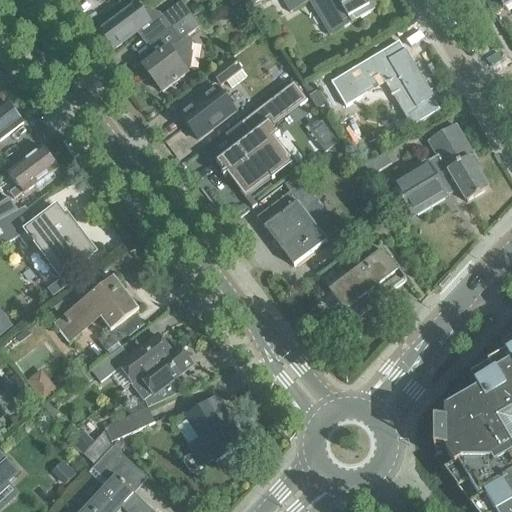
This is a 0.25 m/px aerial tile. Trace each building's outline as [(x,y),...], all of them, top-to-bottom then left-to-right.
[(244,0),(250,8),(263,0),(244,0)] [(330,38),(379,8),(374,0),(289,0),(295,9),(289,13),(290,14),(309,2),(312,0),(316,0),(336,33),(329,37),(330,38)] [(511,0),(498,0),(504,9),(511,4),(511,0)] [(163,19),(171,30),(190,16),(180,3),(159,19),(157,17),(146,14),(144,15),(136,4),(112,22),(113,22),(99,33),(105,40),(103,42),(109,50),(111,48),(113,51),(137,33),(140,37),(163,19)] [(176,46),(175,45),(154,60),(153,58),(152,59),(154,61),(143,69),(150,78),(151,77),(163,92),(161,93),(162,94),(187,74),(185,71),(189,69),(192,44),(187,37),(199,28),(190,16),(171,30),(181,42),(176,46)] [(371,59),(372,60),(332,84),(346,108),(361,99),(360,98),(359,98),(356,94),(383,78),(386,84),(393,95),(404,88),(412,100),(400,107),(412,128),(439,112),(432,100),(399,44),(378,57),(377,55),(371,59)] [(241,73),(234,62),(212,76),(220,88),(226,83),(241,73)] [(241,73),(226,83),(231,90),(246,80),(241,73)] [(224,158),(216,164),(221,170),(222,172),(223,171),(225,173),(221,176),(223,179),(226,177),(230,174),(247,195),(269,178),(271,181),(272,182),(274,180),(273,179),(289,167),(290,168),(292,167),(286,159),(284,160),(271,142),(280,136),(277,133),(275,134),(274,133),(275,132),(272,128),(299,108),(307,102),(294,84),(268,104),(243,123),(254,137),(247,142),(246,141),(235,150),(229,154),(230,156),(225,159),(224,158)] [(217,90),(180,118),(198,142),(235,113),(217,90)] [(0,141),(23,124),(8,104),(0,109),(0,141)] [(428,162),(391,184),(412,218),(448,197),(448,198),(449,197),(444,190),(455,184),(467,204),(488,191),(470,160),(473,158),(455,127),(428,143),(437,157),(428,162)] [(42,149),(18,168),(8,176),(17,188),(9,194),(14,200),(22,194),(23,196),(57,170),(42,149)] [(391,165),(385,155),(357,172),(364,182),(391,165)] [(339,233),(304,187),(313,181),(305,170),(288,183),(294,191),(257,219),(265,230),(266,230),(294,267),(294,268),(328,243),(327,242),(339,233)] [(0,220),(17,211),(8,199),(0,205),(0,220)] [(35,245),(51,266),(50,268),(48,273),(50,278),(54,281),(59,281),(61,279),(62,280),(95,255),(67,218),(65,219),(57,209),(31,229),(18,212),(0,222),(0,238),(7,234),(20,253),(26,248),(27,251),(35,245)] [(329,293),(352,324),(372,309),(370,307),(379,300),(373,292),(380,287),(388,297),(407,283),(383,252),(366,265),(356,252),(341,263),(351,276),(329,293)] [(107,353),(128,337),(120,327),(139,312),(114,279),(54,326),(69,346),(101,321),(110,333),(98,342),(107,353)] [(20,344),(30,336),(27,331),(16,339),(20,344)] [(121,370),(133,386),(141,380),(140,379),(171,355),(164,345),(158,338),(130,360),(122,350),(91,374),(101,385),(121,370)] [(511,511),(511,345),(475,381),(434,424),(434,459),(474,511),(511,511)] [(140,379),(141,380),(133,386),(131,388),(143,403),(144,403),(147,410),(179,395),(174,383),(173,382),(193,367),(179,349),(171,355),(140,379)] [(44,370),(28,381),(42,402),(58,392),(44,370)] [(227,429),(218,416),(225,411),(216,397),(185,417),(200,441),(189,448),(193,454),(186,459),(185,464),(189,471),(195,472),(201,468),(202,468),(213,461),(215,465),(239,449),(237,445),(242,442),(241,441),(243,439),(233,425),(227,429)] [(43,408),(44,409),(52,419),(59,414),(51,403),(43,408)] [(111,445),(154,425),(147,410),(104,430),(111,445)] [(90,450),(81,440),(74,445),(83,456),(90,450)] [(122,445),(116,442),(113,449),(120,451),(122,445)] [(152,511),(128,490),(141,476),(147,481),(148,480),(113,448),(92,470),(108,485),(83,511),(118,511),(127,503),(136,511),(152,511)] [(0,511),(0,488),(16,474),(5,461),(0,465),(0,511)]
